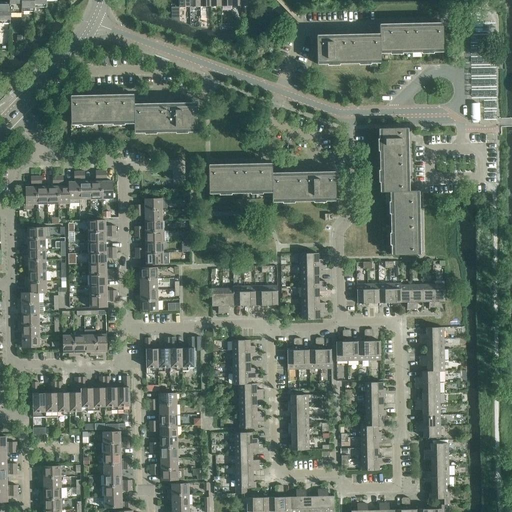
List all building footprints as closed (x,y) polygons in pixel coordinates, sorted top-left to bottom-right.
[(0,0),(0,23),(10,23),(10,13),(10,7),(10,3),(9,3),(2,3),(1,0),(0,0)] [(9,0),(9,3),(10,3),(10,7),(10,13),(22,13),(22,11),(34,11),(34,7),(46,7),(46,0),(9,0)] [(443,49),(442,25),(379,27),(379,36),(316,38),(317,64),(370,63),(370,60),(380,60),(380,50),(443,49)] [(197,131),(197,105),(134,106),(134,97),(70,98),(71,122),(134,120),(134,130),(144,130),(144,132),(197,131)] [(470,115),(470,116),(473,116),(479,115),(479,119),(479,104),(472,104),(472,115),(470,115)] [(378,128),(380,182),(382,182),(382,192),(392,191),(393,228),(393,254),(417,254),(416,190),(406,191),(405,128),(378,128)] [(272,189),(272,199),(272,202),(335,200),(335,174),(272,175),(272,166),(208,167),(209,191),(272,189)] [(68,182),(68,186),(69,186),(69,199),(69,203),(80,203),(80,199),(79,171),(74,171),(74,182),(69,182),(68,182)] [(85,171),(79,171),(80,199),(91,199),(90,181),(85,181),(85,171)] [(96,181),(90,181),(91,199),(101,198),(101,171),(96,171),(96,181)] [(106,171),(101,171),(101,198),(113,198),(112,181),(106,181),(106,171)] [(37,204),(36,176),(31,176),(31,187),(25,187),(26,204),(37,204)] [(41,176),(36,176),(37,204),(48,204),(47,186),(42,186),(41,176)] [(53,186),(47,186),(48,204),(58,203),(58,176),(52,176),(53,186)] [(63,176),(58,176),(58,203),(69,203),(69,199),(69,186),(68,186),(63,186),(63,176)] [(134,205),(134,210),(162,209),(161,198),(144,198),(144,204),(134,205)] [(144,215),(145,220),(162,220),(162,209),(134,210),(134,215),(144,215)] [(88,220),(88,231),(116,231),(115,225),(105,226),(105,220),(88,220)] [(134,226),(135,231),(162,231),(162,220),(145,220),(145,226),(134,226)] [(50,238),(50,227),(27,227),(27,233),(24,233),(24,239),(45,238),(45,239),(50,238)] [(162,231),(135,231),(135,237),(145,237),(145,242),(162,242),(168,242),(168,230),(162,231)] [(88,231),(88,242),(105,242),(105,236),(116,236),(116,231),(88,231)] [(28,244),(28,249),(45,249),(45,239),(45,238),(24,239),(24,244),(28,244)] [(88,242),(88,253),(116,252),(116,247),(106,247),(105,242),(88,242)] [(162,242),(145,242),(145,248),(135,248),(135,253),(163,252),(162,242)] [(25,255),(25,260),(45,260),(45,249),(28,249),(28,255),(25,255)] [(88,253),(89,264),(106,263),(106,258),(116,257),(116,252),(88,253)] [(163,252),(135,253),(135,258),(145,258),(146,264),(163,264),(163,252)] [(300,253),(301,264),(325,264),(324,259),(318,259),(318,253),(300,253)] [(28,265),(28,271),(46,271),(45,260),(25,260),(25,266),(28,265)] [(89,264),(89,274),(117,274),(116,269),(106,269),(106,263),(89,264)] [(301,264),(301,275),(318,275),(318,269),(325,269),(325,264),(301,264)] [(136,273),(136,279),(157,278),(157,267),(139,267),(140,273),(136,273)] [(25,277),(25,282),(46,281),(46,271),(28,271),(28,277),(25,277)] [(89,274),(89,285),(106,285),(106,279),(117,279),(117,274),(89,274)] [(301,275),(301,286),(325,286),(325,281),(318,281),(318,275),(301,275)] [(140,284),(140,289),(157,289),(157,278),(136,279),(136,284),(140,284)] [(29,287),(29,292),(29,293),(38,292),(38,293),(46,293),(46,281),(25,282),(25,287),(29,287)] [(379,303),(390,303),(389,283),(379,284),(379,303)] [(390,303),(401,302),(400,283),(389,283),(390,303)] [(400,283),(401,302),(407,302),(407,309),(412,309),(411,285),(401,285),(401,283),(400,283)] [(357,303),(368,303),(368,284),(357,284),(357,303)] [(368,303),(379,303),(379,284),(368,284),(368,303)] [(422,284),(411,285),(412,309),(417,308),(417,302),(423,302),(422,284)] [(433,284),(422,284),(423,302),(428,302),(429,308),(434,308),(433,284)] [(444,284),(433,284),(434,308),(439,308),(439,301),(445,301),(444,284)] [(89,285),(89,296),(117,295),(117,290),(107,290),(106,285),(89,285)] [(277,285),(266,286),(267,305),(278,304),(277,285)] [(233,286),(233,288),(234,305),(245,305),(244,286),(233,286)] [(255,286),(244,286),(245,305),(256,305),(255,286)] [(266,286),(255,286),(256,305),(267,305),(266,286)] [(301,286),(301,297),(319,297),(319,291),(325,291),(325,286),(301,286)] [(223,312),(222,288),(211,289),(212,306),(218,306),(218,312),(223,312)] [(233,288),(222,288),(223,312),(228,312),(228,306),(234,305),(233,288)] [(137,295),(137,300),(157,300),(157,289),(140,289),(140,295),(137,295)] [(18,298),(18,304),(38,303),(38,293),(38,292),(29,293),(29,292),(21,292),(21,298),(18,298)] [(117,295),(89,296),(90,307),(107,307),(107,301),(117,301),(117,295)] [(301,297),(302,308),(326,308),(325,302),(319,303),(319,297),(301,297)] [(157,300),(137,300),(137,306),(140,306),(140,312),(158,311),(157,300)] [(21,309),(21,315),(39,314),(38,303),(18,304),(18,309),(21,309)] [(326,308),(302,308),(302,319),(319,319),(319,313),(326,313),(326,308)] [(18,320),(18,325),(39,325),(39,314),(21,315),(21,320),(18,320)] [(22,330),(22,336),(39,336),(39,325),(18,325),(18,331),(22,330)] [(419,334),(420,339),(444,338),(443,327),(426,327),(426,334),(419,334)] [(95,334),(84,335),(85,352),(90,352),(90,355),(96,355),(95,334)] [(106,334),(95,334),(96,355),(101,355),(101,351),(107,351),(106,334)] [(74,355),(74,335),(62,335),(63,352),(69,352),(69,356),(74,355)] [(84,335),(74,335),(74,355),(79,355),(79,352),(85,352),(84,335)] [(39,336),(22,336),(22,341),(19,341),(19,347),(39,347),(39,336)] [(189,348),(182,348),(182,370),(188,370),(188,366),(195,366),(194,350),(201,350),(200,336),(188,337),(188,342),(189,342),(189,348)] [(158,371),(158,348),(150,349),(150,343),(152,343),(152,337),(145,338),(146,367),(152,367),(152,371),(158,371)] [(165,348),(158,348),(158,371),(164,371),(164,367),(170,367),(170,337),(164,337),(164,343),(165,343),(165,348)] [(176,337),(170,337),(170,367),(176,367),(176,371),(182,370),(182,348),(174,348),(174,343),(176,343),(176,337)] [(426,344),(426,349),(444,349),(444,338),(420,339),(420,344),(426,344)] [(232,340),(232,351),(256,351),(256,346),(250,346),(249,340),(232,340)] [(347,360),(347,341),(336,342),(336,361),(347,360)] [(358,341),(347,341),(347,360),(358,360),(358,341)] [(369,341),(358,341),(358,360),(369,360),(369,341)] [(380,341),(369,341),(369,360),(380,360),(380,341)] [(320,349),(309,350),(309,369),(320,368),(320,349)] [(331,349),(320,349),(320,368),(331,368),(331,349)] [(420,355),(420,361),(444,360),(444,349),(426,349),(427,355),(420,355)] [(298,369),(298,350),(287,350),(287,369),(298,369)] [(309,350),(298,350),(298,369),(309,369),(309,350)] [(232,351),(233,362),(250,362),(250,356),(256,356),(256,351),(232,351)] [(427,365),(427,371),(439,371),(444,371),(444,360),(420,361),(420,366),(427,365)] [(233,362),(233,373),(257,372),(257,367),(250,368),(250,362),(233,362)] [(415,377),(415,382),(439,382),(439,371),(427,371),(422,371),(422,377),(415,377)] [(233,384),(238,384),(250,383),(250,378),(257,378),(257,372),(233,373),(233,384)] [(100,388),(93,388),(93,410),(99,410),(99,406),(105,406),(105,376),(99,376),(99,382),(100,382),(100,388)] [(110,376),(105,376),(105,406),(111,406),(111,410),(117,410),(117,387),(109,387),(109,382),(111,382),(110,376)] [(124,387),(117,387),(117,410),(123,410),(123,406),(130,406),(129,376),(123,376),(123,382),(124,382),(124,387)] [(76,392),(69,392),(69,415),(75,415),(75,411),(81,411),(81,407),(80,377),(74,377),(75,387),(76,387),(76,392)] [(86,377),(80,377),(81,407),(87,407),(87,411),(93,410),(93,388),(85,388),(85,383),(87,383),(86,377)] [(57,381),(51,381),(51,388),(52,387),(52,393),(45,393),(45,416),(45,417),(57,416),(57,411),(57,381)] [(62,381),(57,381),(57,411),(63,411),(63,415),(69,415),(69,392),(61,392),(61,387),(63,387),(62,381)] [(45,417),(45,416),(45,393),(37,393),(37,388),(39,388),(38,382),(32,382),(33,417),(45,417)] [(365,382),(365,393),(385,393),(385,388),(382,388),(382,382),(365,382)] [(422,387),(422,393),(439,393),(439,382),(415,382),(415,387),(422,387)] [(238,384),(239,395),(263,394),(263,389),(256,389),(256,383),(250,383),(238,384)] [(149,399),(149,404),(176,404),(176,393),(159,393),(159,399),(149,399)] [(365,393),(365,404),(383,404),(383,398),(385,398),(385,393),(365,393)] [(416,399),(416,404),(440,404),(439,393),(422,393),(422,399),(416,399)] [(239,395),(239,406),(256,405),(256,399),(263,399),(263,394),(239,395)] [(288,401),(288,406),(308,405),(308,394),(290,395),(291,401),(288,401)] [(159,409),(159,415),(176,415),(176,404),(149,404),(149,410),(159,409)] [(365,404),(366,415),(386,415),(385,410),(383,410),(383,404),(365,404)] [(422,409),(423,415),(440,415),(440,404),(416,404),(416,409),(422,409)] [(239,406),(239,417),(263,416),(263,411),(256,411),(256,405),(239,406)] [(291,411),(291,417),(308,416),(308,405),(288,406),(288,411),(291,411)] [(149,421),(149,426),(177,425),(176,415),(159,415),(159,421),(149,421)] [(366,415),(366,426),(378,426),(383,426),(383,420),(386,420),(386,415),(366,415)] [(416,421),(416,426),(440,426),(440,415),(423,415),(423,421),(416,421)] [(263,416),(239,417),(240,428),(257,427),(257,421),(263,421),(263,416)] [(288,423),(289,428),(309,427),(308,416),(291,417),(291,423),(288,423)] [(160,431),(160,437),(177,436),(177,425),(149,426),(149,431),(160,431)] [(360,426),(361,437),(381,437),(380,432),(378,432),(378,426),(366,426),(360,426)] [(440,426),(416,426),(416,431),(423,431),(423,437),(440,437),(440,426)] [(291,433),(291,439),(309,438),(309,427),(289,428),(289,433),(291,433)] [(103,431),(103,443),(130,442),(130,437),(120,437),(120,431),(103,431)] [(234,432),(235,443),(258,443),(258,438),(252,438),(252,432),(234,432)] [(0,436),(0,447),(16,447),(16,442),(6,442),(6,436),(0,436)] [(149,442),(150,448),(177,447),(177,436),(160,437),(160,442),(149,442)] [(361,437),(361,448),(378,448),(378,442),(381,442),(381,437),(361,437)] [(309,438),(291,439),(292,444),(289,444),(289,450),(314,449),(314,440),(309,440),(309,438)] [(103,443),(103,453),(120,453),(120,447),(131,447),(130,442),(103,443)] [(235,443),(235,454),(252,454),(252,448),(259,448),(258,443),(235,443)] [(424,450),(424,455),(448,454),(448,443),(430,443),(431,449),(424,450)] [(0,447),(0,458),(6,458),(6,452),(16,452),(16,447),(0,447)] [(160,453),(160,458),(177,458),(177,447),(150,448),(150,453),(160,453)] [(361,448),(361,459),(381,458),(381,453),(378,453),(378,448),(361,448)] [(103,453),(103,464),(131,463),(131,458),(121,458),(120,453),(103,453)] [(235,454),(235,465),(259,465),(259,460),(252,460),(252,454),(235,454)] [(431,460),(431,465),(448,465),(448,454),(424,455),(424,460),(431,460)] [(0,458),(0,468),(17,468),(17,463),(6,463),(6,458),(0,458)] [(150,464),(150,469),(178,469),(177,458),(160,458),(160,464),(150,464)] [(381,458),(361,459),(361,470),(379,470),(379,464),(381,463),(381,458)] [(103,464),(104,475),(121,474),(121,469),(131,469),(131,463),(103,464)] [(40,472),(40,477),(60,477),(60,465),(43,466),(43,472),(40,472)] [(235,465),(235,476),(252,476),(252,470),(259,470),(259,465),(235,465)] [(425,471),(425,476),(449,476),(448,465),(431,465),(431,471),(425,471)] [(0,468),(0,479),(7,480),(7,474),(17,474),(17,468),(0,468)] [(178,469),(150,469),(150,475),(161,474),(161,480),(178,480),(178,469)] [(104,475),(104,486),(131,485),(131,480),(121,480),(121,474),(104,475)] [(252,476),(235,476),(236,493),(241,493),(246,493),(246,487),(255,487),(255,482),(253,482),(252,476)] [(432,481),(432,487),(449,487),(449,476),(425,476),(425,482),(432,481)] [(43,482),(43,488),(61,487),(60,477),(40,477),(40,482),(43,482)] [(0,479),(0,490),(17,490),(17,485),(7,485),(7,480),(0,479)] [(168,489),(168,494),(189,494),(188,483),(171,483),(171,489),(168,489)] [(104,486),(104,496),(121,496),(121,491),(132,490),(131,485),(104,486)] [(40,493),(40,499),(61,498),(61,487),(43,488),(43,493),(40,493)] [(449,487),(432,487),(432,493),(429,493),(429,498),(438,498),(439,504),(443,504),(449,504),(449,487)] [(301,490),(301,511),(312,511),(312,496),(306,496),(306,489),(301,490)] [(318,496),(312,496),(312,511),(323,511),(323,489),(318,489),(318,496)] [(328,489),(323,489),(323,511),(334,511),(334,495),(328,496),(328,489)] [(17,490),(0,490),(0,501),(7,502),(7,496),(17,495),(17,490)] [(301,511),(301,490),(296,490),(296,496),(290,496),(290,511),(301,511)] [(171,500),(172,505),(189,505),(189,494),(168,494),(168,500),(171,500)] [(121,496),(104,496),(104,508),(132,507),(132,501),(122,502),(121,496)] [(290,511),(290,496),(279,497),(279,511),(290,511)] [(246,511),(257,511),(257,497),(247,497),(241,497),(242,504),(246,503),(246,511)] [(257,511),(268,511),(268,497),(257,497),(257,511)] [(268,511),(279,511),(279,497),(268,497),(268,511)] [(44,504),(44,509),(61,509),(61,498),(40,499),(40,504),(44,504)] [(350,511),(362,511),(362,503),(357,504),(357,510),(351,510),(350,511)] [(362,511),(373,511),(373,510),(367,510),(367,503),(362,503),(362,511)] [(373,511),(384,511),(384,503),(379,503),(379,510),(373,510),(373,511)] [(384,511),(394,511),(395,509),(389,510),(389,503),(384,503),(384,511)]
